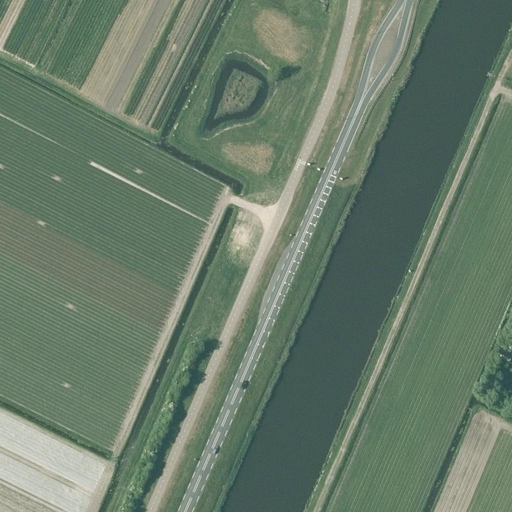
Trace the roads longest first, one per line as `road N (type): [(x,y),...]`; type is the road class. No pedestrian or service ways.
road 1 (unclassified): [(354,0),(331,93),(149,511)]
road 2 (track): [(316,511),(511,49)]
road 3 (primary): [(185,511),(359,106)]
road 4 (track): [(276,218),(224,204),(92,511)]
road 5 (track): [(0,56),(154,137)]
road 6 (track): [(0,413),(110,468)]
